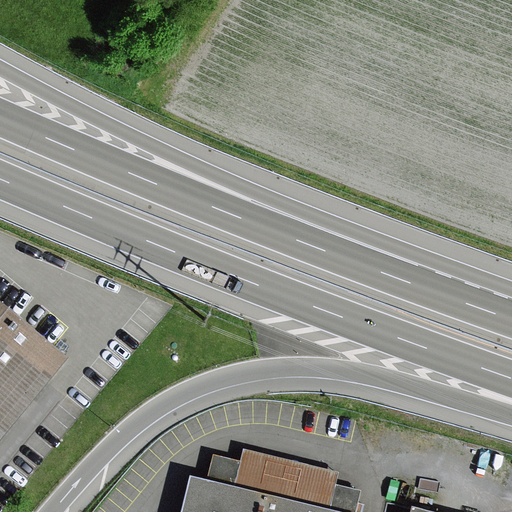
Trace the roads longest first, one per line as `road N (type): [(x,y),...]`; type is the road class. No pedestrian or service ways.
road 1 (motorway): [(508,321),(426,261),(209,174),(0,65)]
road 2 (motorway): [(0,180),(229,279),(511,376)]
road 3 (motorway): [(508,321),(0,118)]
road 4 (motorway): [(53,511),(105,450),(167,402),(263,368),(373,375),(511,419)]
